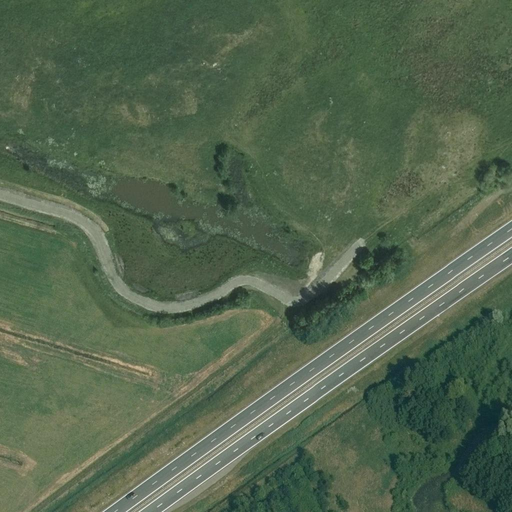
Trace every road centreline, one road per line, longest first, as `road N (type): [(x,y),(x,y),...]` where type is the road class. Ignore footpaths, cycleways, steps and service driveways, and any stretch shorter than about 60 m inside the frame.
road 1 (trunk): [(511,230),(115,511)]
road 2 (trunk): [(150,511),(511,255)]
road 3 (track): [(287,310),(263,337),(28,511)]
